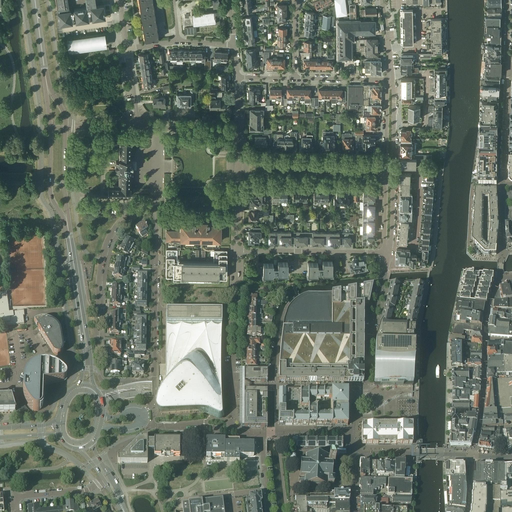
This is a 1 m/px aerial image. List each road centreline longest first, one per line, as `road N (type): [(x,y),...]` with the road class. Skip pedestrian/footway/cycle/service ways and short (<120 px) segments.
road 1 (residential): [(154,379),(156,205)]
road 2 (residential): [(96,351),(108,238),(143,205)]
road 3 (residential): [(236,250),(387,252)]
road 4 (residential): [(239,174),(389,177)]
road 5 (residential): [(240,160),(390,162)]
road 6 (unknown): [(210,356),(208,322),(170,322),(170,386)]
road 7 (residential): [(233,386),(236,250)]
road 8 (residential): [(387,245),(412,246),(417,218),(418,170),(390,170)]
road 9 (residential): [(506,71),(503,182),(511,183)]
